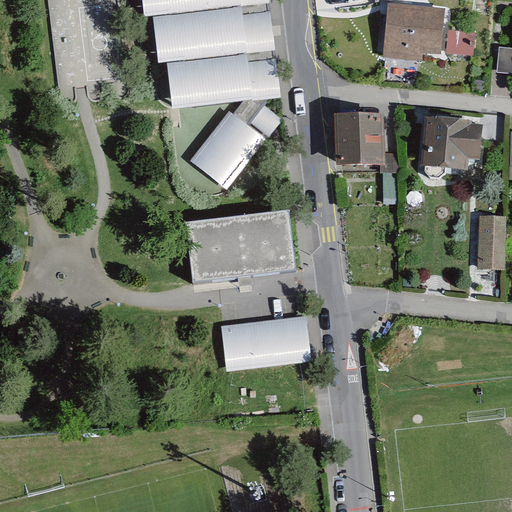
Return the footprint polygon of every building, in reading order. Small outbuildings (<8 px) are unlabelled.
[(188,113),(245,106),(237,117),(232,113),(193,162),(229,191),(244,173),(271,139),(276,133),(284,124),(267,110),(273,103),(281,102),(269,0),(160,0),(163,20),(168,20),(174,67),(182,66),(188,113)] [(443,59),(447,11),(394,7),(390,55),(443,59)] [(475,37),(453,35),(450,55),(473,58),(475,37)] [(476,130),(477,124),(429,120),(424,167),(472,172),(473,163),(486,165),(489,131),(476,130)] [(387,121),(341,121),(341,173),(387,173),(387,121)] [(289,213),(186,226),(193,286),(220,282),(293,273),(297,273),(289,213)] [(509,221),(483,221),(483,271),(508,271),(509,221)] [(227,330),(224,331),(229,376),(314,366),(309,321),(300,322),(227,330)]
